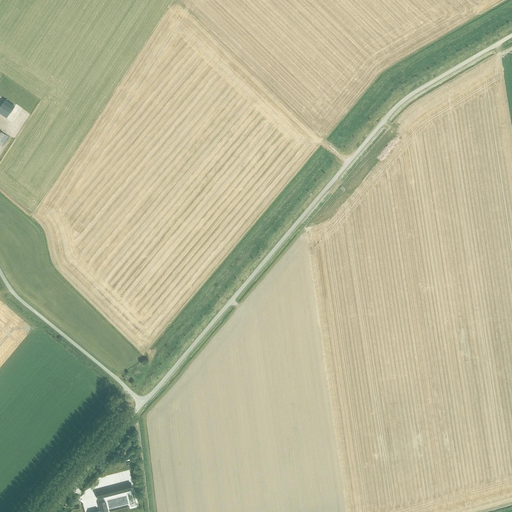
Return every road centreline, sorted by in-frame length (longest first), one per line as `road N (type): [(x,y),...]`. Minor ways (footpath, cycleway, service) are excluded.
road 1 (unclassified): [(142,404),(396,106),(511,35)]
road 2 (unclassified): [(142,404),(17,298),(0,271)]
road 3 (unclassified): [(51,511),(142,404)]
